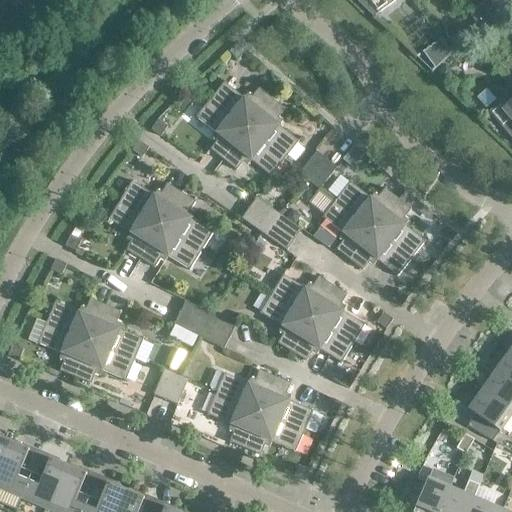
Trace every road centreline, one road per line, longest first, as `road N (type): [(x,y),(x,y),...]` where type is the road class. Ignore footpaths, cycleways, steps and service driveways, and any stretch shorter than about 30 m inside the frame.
road 1 (residential): [(0,286),(29,229),(114,107),(228,0)]
road 2 (residential): [(511,218),(430,167),(344,47),(287,0)]
road 3 (residential): [(291,511),(0,391)]
road 4 (residential): [(344,511),(388,418),(511,256)]
